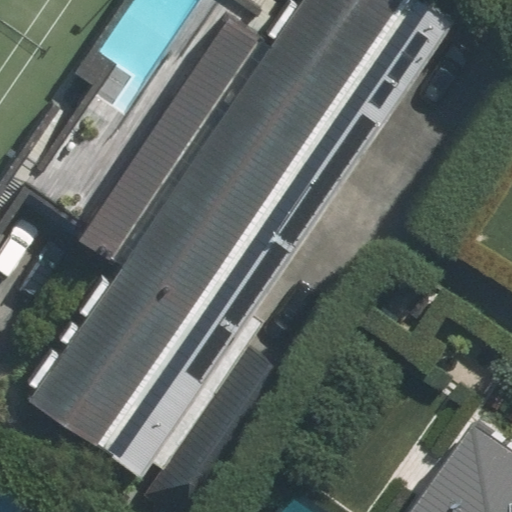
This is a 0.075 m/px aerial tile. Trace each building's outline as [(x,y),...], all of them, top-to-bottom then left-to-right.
[(0,0),(0,160),(112,0),(0,0)] [(140,467),(454,1),(451,0),(290,0),(272,28),(233,2),(85,222),(130,252),(33,395),(140,467)] [(125,0),(94,48),(113,60),(36,176),(83,208),(221,0),(125,0)] [(511,511),(511,436),(480,416),(418,511),(511,511)] [(0,511),(26,511),(40,486),(0,466),(0,511)]
